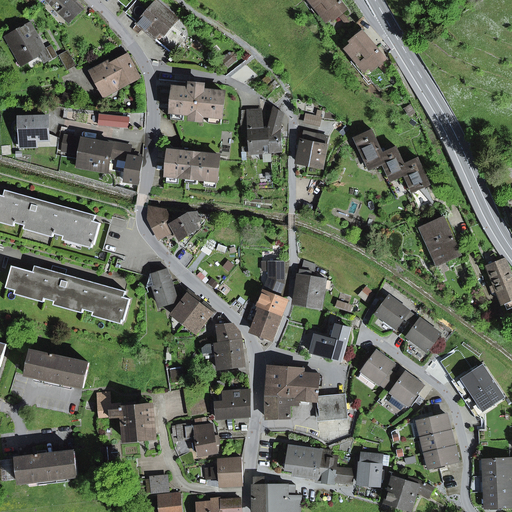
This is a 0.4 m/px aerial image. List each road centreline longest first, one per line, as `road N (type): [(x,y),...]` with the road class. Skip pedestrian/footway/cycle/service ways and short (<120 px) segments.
road 1 (residential): [(257,369),(244,327),(146,230),(149,81),(138,54),(92,0)]
road 2 (residential): [(257,369),(290,301),(293,117)]
road 3 (primary): [(394,34),(511,248)]
road 4 (residential): [(470,511),(467,455),(449,398),(390,349),(361,336)]
road 5 (residential): [(247,511),(257,369)]
